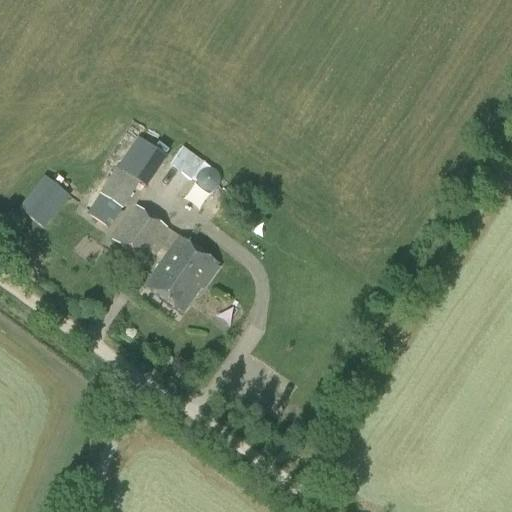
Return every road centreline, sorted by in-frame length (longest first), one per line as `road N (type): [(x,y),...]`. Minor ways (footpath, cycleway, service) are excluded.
road 1 (track): [(0,279),(325,511)]
road 2 (unclassified): [(83,511),(135,376)]
